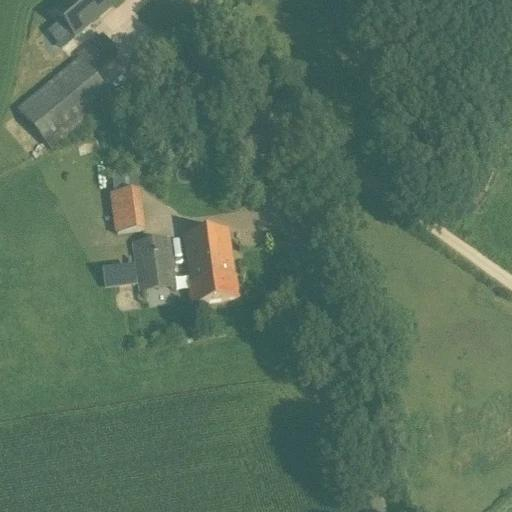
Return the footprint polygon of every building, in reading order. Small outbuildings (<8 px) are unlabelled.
[(74,40),(109,10),(100,0),(69,0),(53,15),(74,40)] [(50,152),(112,101),(90,75),(115,54),(102,38),(77,59),(79,62),(18,114),(50,152)] [(117,238),(144,236),(141,203),(140,193),(112,196),(117,238)] [(233,281),(227,234),(183,240),(189,286),(188,287),(191,309),(237,303),(234,281),(233,281)] [(139,298),(177,291),(170,241),(132,246),(139,298)]
